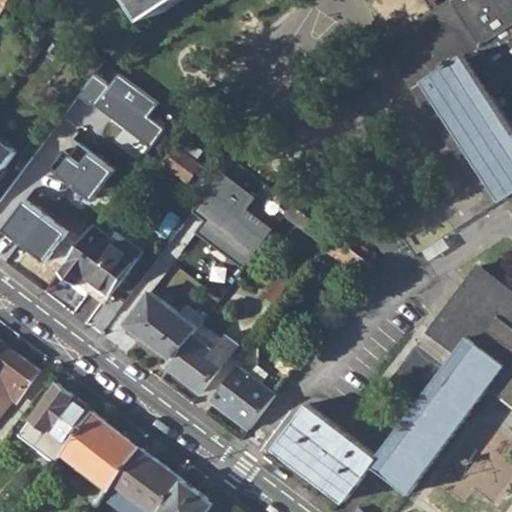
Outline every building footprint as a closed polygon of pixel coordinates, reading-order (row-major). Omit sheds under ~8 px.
[(0,0),(0,14),(1,16),(13,0),(0,0)] [(154,0),(163,13),(182,0),(154,0)] [(511,0),(454,0),(388,43),(433,110),(446,102),(507,200),(511,196),(511,0)] [(105,61),(89,82),(115,102),(131,81),(117,70),(105,61)] [(182,150),(204,165),(218,147),(195,131),(182,150)] [(0,177),(19,152),(0,137),(0,177)] [(182,150),(169,167),(192,183),(204,165),(182,150)] [(68,157),(40,194),(77,221),(104,185),(68,157)] [(234,159),(228,167),(240,176),(246,168),(234,159)] [(253,181),(243,194),(259,208),(269,196),(253,181)] [(259,208),(265,213),(275,201),(269,196),(259,208)] [(287,214),(326,244),(334,235),(294,204),(287,214)] [(97,224),(62,270),(106,303),(145,250),(117,229),(113,236),(97,224)] [(326,244),(325,246),(366,276),(374,265),(334,235),(326,244)] [(310,403),(276,448),(347,501),(375,465),(412,492),(493,386),(511,400),(511,287),(481,264),(431,329),(439,335),(460,351),(448,366),(380,456),(310,403)] [(267,295),(276,303),(292,283),(282,276),(267,295)] [(153,290),(129,322),(176,359),(196,333),(201,327),(182,313),(153,290)] [(182,313),(201,327),(206,319),(188,305),(182,313)] [(176,359),(170,366),(204,391),(240,343),(227,332),(215,349),(196,333),(176,359)] [(0,361),(11,347),(0,338),(0,361)] [(19,401),(42,371),(11,347),(0,361),(0,417),(10,405),(16,399),(19,401)] [(242,365),(216,400),(252,427),(278,392),(265,382),(272,372),(260,363),(253,373),(242,365)] [(70,445),(95,412),(57,383),(32,416),(54,434),(45,445),(58,454),(66,443),(70,445)] [(10,405),(13,408),(19,401),(16,399),(10,405)] [(109,422),(107,421),(95,412),(70,445),(64,451),(112,488),(116,483),(142,449),(126,437),(108,423),(109,422)] [(161,511),(186,480),(143,448),(142,449),(116,483),(155,511),(161,511)] [(211,511),(218,504),(186,480),(161,511),(211,511)]
